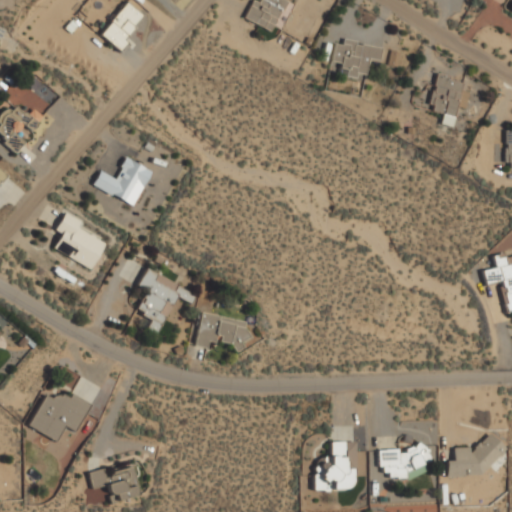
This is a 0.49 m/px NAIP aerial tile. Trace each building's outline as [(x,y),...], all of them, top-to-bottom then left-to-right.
[(257,0),(252,0),(244,17),(271,31),(287,0),(259,0),(259,1),(257,0)] [(99,34),(117,49),(145,17),(126,1),(99,34)] [(381,47),(343,38),(342,45),(334,43),(330,61),(341,63),(338,74),(363,80),(368,59),(378,61),(381,47)] [(463,81),(437,74),(427,109),(443,113),(440,123),(454,127),(459,108),(464,109),(468,92),(461,90),(463,81)] [(43,117),(32,108),(27,114),(16,104),(10,110),(8,108),(0,116),(0,137),(16,152),(26,140),(24,138),(43,117)] [(91,186),(134,206),(151,169),(124,157),(115,177),(99,169),(91,186)] [(91,269),(105,243),(78,229),(82,221),(64,212),(55,229),(62,233),(53,249),(91,269)] [(505,312),(511,310),(511,252),(505,254),(505,252),(492,255),(495,267),(482,269),(485,285),(499,282),(505,312)] [(195,294),(146,267),(136,285),(145,290),(134,310),(150,319),(145,328),(156,334),(177,296),(190,303),(195,294)] [(207,348),(208,341),(242,348),(247,320),(201,312),(195,345),(207,348)] [(27,425),(56,441),(65,426),(75,431),(89,405),(58,388),(53,397),(44,392),(27,425)] [(454,458),(446,459),(446,476),(484,474),(483,461),(502,460),(501,437),(474,439),(474,447),(453,448),(454,458)] [(354,489),(354,440),(328,440),(327,461),(313,460),(312,489),(354,489)] [(377,448),(378,470),(387,469),(387,478),(408,477),(408,466),(427,465),(426,447),(377,448)] [(139,495),(132,467),(104,474),(103,468),(87,472),(91,488),(106,484),(111,502),(139,495)]
